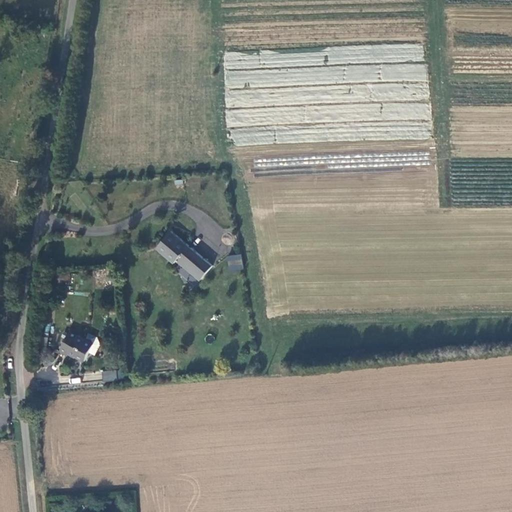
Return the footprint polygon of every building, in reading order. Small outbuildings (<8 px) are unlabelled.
[(231,128),(232,145),(299,142),(298,128),(276,129),(275,118),(275,113),(266,113),(265,110),(237,111),(238,117),(245,117),(245,123),(269,121),(269,126),(231,128)] [(168,230),(152,251),(196,285),(212,265),(168,230)] [(225,256),(229,272),(243,268),(240,253),(225,256)] [(67,357),(69,353),(84,362),(93,345),(70,333),(59,352),(67,357)] [(102,370),(102,381),(116,381),(116,370),(102,370)]
